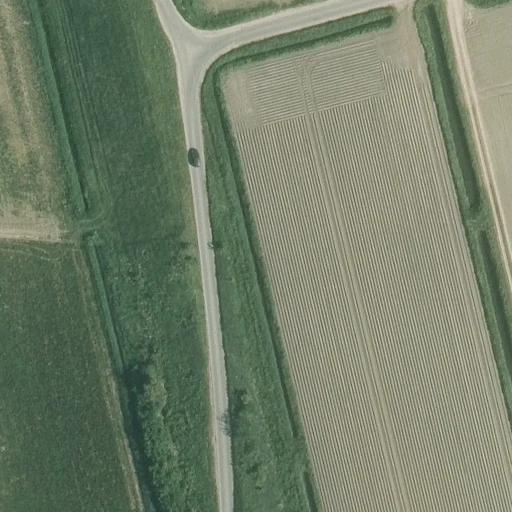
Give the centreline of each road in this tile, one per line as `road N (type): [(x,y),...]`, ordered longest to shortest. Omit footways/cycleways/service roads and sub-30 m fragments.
road 1 (tertiary): [(225,511),(186,45)]
road 2 (tertiary): [(186,45),(358,0)]
